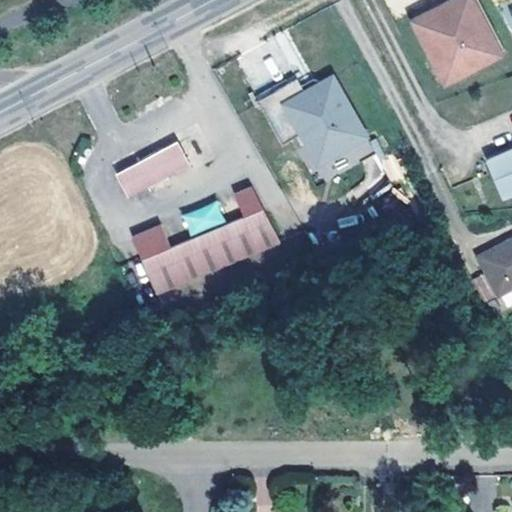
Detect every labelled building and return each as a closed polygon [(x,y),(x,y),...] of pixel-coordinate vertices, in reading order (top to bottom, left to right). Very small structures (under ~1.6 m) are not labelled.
[(495,57),(466,0),(459,0),(412,23),(443,83),(495,57)] [(511,28),(511,4),(502,10),(511,28)] [(365,137),(330,76),(303,91),(295,79),(255,101),(279,144),(298,134),(315,164),(365,137)] [(178,143),(154,154),(165,177),(188,165),(178,143)] [(166,179),(165,177),(154,154),(152,151),(136,160),(137,162),(149,185),(149,187),(166,179)] [(511,191),(511,152),(486,163),(501,197),(511,191)] [(149,185),(137,162),(115,173),(127,196),(149,185)] [(129,236),(153,293),(277,241),(248,185),(231,193),(241,216),(167,248),(157,224),(129,236)] [(511,239),(474,259),(482,275),(494,297),(496,296),(511,287),(511,239)] [(494,297),(482,275),(468,282),(480,304),(494,297)] [(511,287),(496,296),(503,309),(511,304),(511,287)]
